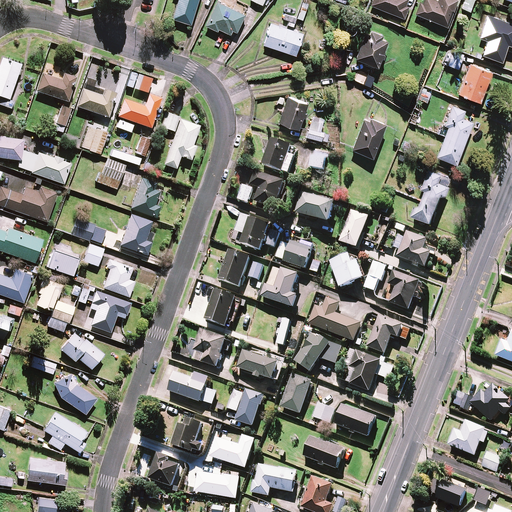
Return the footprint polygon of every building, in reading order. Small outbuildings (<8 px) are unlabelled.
[(197,0),(177,0),(172,18),(190,24),(197,0)] [(372,0),(371,5),(403,18),(408,7),(405,6),(407,0),(372,0)] [(455,0),(437,0),(435,0),(421,0),(416,14),(446,26),(455,0)] [(474,0),(465,0),(462,8),(470,11),(474,0)] [(246,15),(217,1),(205,25),(217,30),(218,28),(230,34),(232,29),(238,32),(246,15)] [(511,42),(511,23),(484,14),(479,27),(483,28),(480,37),(487,40),(482,54),(500,61),(506,44),(511,45),(511,42)] [(302,33),(270,22),(263,44),(295,54),(302,33)] [(355,58),(377,66),(380,58),(383,59),(385,54),(382,52),(386,40),(379,38),(380,34),(365,29),(355,58)] [(443,64),(466,73),(458,93),(478,101),(490,72),(469,64),(472,57),(450,48),(443,64)] [(20,64),(1,58),(0,60),(0,105),(10,109),(13,102),(8,100),(20,64)] [(41,73),(35,91),(67,102),(67,100),(73,102),(77,90),(71,88),(74,78),(63,74),(61,80),(41,73)] [(118,85),(104,80),(99,95),(81,89),(75,106),(107,117),(118,85)] [(430,93),(422,90),(418,99),(426,102),(430,93)] [(160,98),(148,94),(143,106),(123,99),(117,116),(149,128),(160,98)] [(307,103),(287,96),(278,122),(298,128),(307,103)] [(69,109),(61,106),(55,123),(64,126),(69,109)] [(464,110),(452,106),(444,125),(448,126),(436,156),(455,163),(471,121),(461,117),(464,110)] [(177,117),(165,113),(160,127),(173,131),(177,117)] [(384,123),(364,116),(351,149),(371,157),(384,123)] [(81,147),(99,154),(107,131),(105,131),(108,122),(92,117),(81,147)] [(322,120),(311,117),(305,138),(319,142),(322,133),(319,132),(322,120)] [(198,126),(179,119),(163,164),(175,168),(179,156),(189,159),(194,146),(191,145),(198,126)] [(22,140),(0,136),(0,157),(20,160),(22,140)] [(149,141),(141,138),(135,153),(143,156),(149,141)] [(291,147),(271,140),(262,166),(288,175),(294,157),(288,155),(291,147)] [(327,151),(313,148),(309,168),(323,171),(327,151)] [(62,161),(63,159),(52,155),(52,157),(36,152),(34,155),(23,151),(17,168),(63,184),(70,164),(62,161)] [(124,165),(106,159),(97,182),(115,189),(124,165)] [(449,178),(427,169),(419,189),(423,191),(411,220),(430,227),(449,178)] [(284,182),(256,172),(251,186),(259,189),(254,203),(274,210),(284,182)] [(154,182),(141,177),(130,209),(154,217),(158,206),(153,205),(158,191),(152,189),(154,182)] [(21,194),(0,186),(0,205),(46,222),(56,194),(38,188),(37,192),(24,187),(21,194)] [(253,190),(243,186),(238,201),(248,204),(253,190)] [(334,203),(302,194),(296,214),(328,223),(334,203)] [(369,218),(351,211),(339,242),(357,249),(369,218)] [(150,221),(129,214),(119,245),(145,254),(153,234),(147,232),(150,221)] [(263,242),(265,243),(267,238),(265,237),(269,225),(242,215),(235,232),(244,235),(241,244),(260,251),(263,242)] [(70,234),(88,241),(89,239),(100,244),(105,231),(94,226),(95,224),(77,217),(70,234)] [(0,250),(33,262),(41,239),(7,228),(6,232),(0,229),(0,250)] [(280,234),(271,231),(267,245),(275,248),(280,234)] [(397,257),(425,268),(430,255),(435,256),(438,247),(431,244),(428,252),(423,250),(427,240),(407,233),(397,257)] [(282,243),(276,258),(284,261),(283,262),(305,270),(314,246),(301,242),(300,245),(291,242),(290,246),(282,243)] [(103,249),(88,244),(82,261),(97,266),(103,249)] [(77,258),(53,250),(47,267),(71,275),(77,258)] [(250,259),(229,252),(219,280),(240,288),(250,259)] [(352,264),(348,255),(330,262),(340,288),(363,279),(357,262),(352,264)] [(124,265),(111,261),(102,287),(127,296),(132,281),(126,279),(129,271),(123,268),(124,265)] [(386,267),(373,262),(369,277),(382,281),(386,267)] [(264,267),(254,263),(249,277),(259,281),(264,267)] [(0,294),(22,303),(32,276),(13,269),(11,278),(0,273),(0,294)] [(299,275),(282,269),(275,289),(266,286),(261,298),(293,309),(298,297),(292,295),(299,275)] [(427,285),(393,272),(388,284),(396,287),(390,303),(409,311),(414,298),(420,300),(427,285)] [(50,316),(65,322),(68,322),(73,306),(56,301),(61,285),(55,284),(57,277),(45,273),(35,305),(52,310),(50,316)] [(84,303),(89,290),(80,287),(75,300),(84,303)] [(129,303),(95,290),(91,302),(97,304),(89,325),(109,332),(115,315),(123,318),(129,303)] [(205,320),(229,329),(231,323),(234,324),(242,301),(215,291),(205,320)] [(340,303),(326,298),(322,309),(315,306),(308,324),(354,342),(361,324),(336,314),(340,303)] [(21,308),(10,305),(8,313),(18,316),(21,308)] [(65,322),(50,316),(47,326),(54,329),(53,332),(61,334),(65,322)] [(410,330),(379,318),(367,348),(384,354),(392,336),(406,341),(410,330)] [(291,322),(283,320),(276,344),(284,346),(291,322)] [(227,339),(202,330),(195,349),(197,350),(194,360),(217,368),(227,339)] [(102,353),(73,331),(59,349),(73,361),(76,358),(90,369),(102,353)] [(330,344),(312,332),(302,346),(304,348),(294,361),(310,372),(330,344)] [(511,336),(508,343),(502,341),(496,357),(511,363),(511,336)] [(342,348),(331,344),(325,361),(336,365),(342,348)] [(9,347),(2,345),(0,352),(0,353),(7,356),(9,347)] [(394,366),(351,350),(344,368),(350,371),(345,383),(369,392),(376,375),(389,380),(394,366)] [(279,364),(243,351),(237,368),(277,383),(282,370),(277,369),(279,364)] [(55,364),(32,356),(29,366),(51,374),(55,364)] [(79,387),(71,373),(52,380),(60,397),(84,414),(95,398),(79,387)] [(193,379),(175,373),(168,392),(201,403),(209,379),(195,374),(193,379)] [(312,383),(292,375),(280,407),(300,415),(312,383)] [(511,399),(493,384),(484,394),(481,391),(473,400),(463,390),(453,401),(466,412),(472,406),(491,422),(499,412),(504,416),(510,409),(506,405),(511,399)] [(217,392),(209,390),(205,403),(213,405),(217,392)] [(263,396),(246,390),(235,421),(252,427),(263,396)] [(243,395),(234,391),(228,409),(237,412),(243,395)] [(335,410),(318,404),(313,418),(330,424),(335,410)] [(10,411),(0,406),(0,429),(1,430),(10,411)] [(375,419),(341,406),(334,424),(368,437),(375,419)] [(85,431),(53,412),(42,431),(51,436),(47,442),(59,449),(63,443),(78,452),(84,442),(80,440),(85,431)] [(202,424),(186,419),(184,425),(179,424),(172,446),(200,455),(203,444),(196,442),(202,424)] [(484,444),(488,433),(484,432),(485,430),(466,422),(461,433),(455,430),(448,446),(474,456),(480,442),(484,444)] [(344,450),(311,438),(304,457),(337,469),(344,450)] [(502,457),(488,452),(484,460),(479,458),(477,464),(496,472),(502,457)] [(169,457),(157,453),(148,479),(172,487),(180,465),(167,461),(169,457)] [(63,462),(28,457),(25,479),(63,484),(65,471),(61,471),(63,462)] [(193,467),(183,463),(178,477),(189,481),(193,467)] [(296,473),(258,465),(252,493),(269,497),(271,489),(293,493),(296,473)] [(11,478),(0,477),(0,484),(10,486),(11,478)] [(333,485),(313,478),(302,508),(311,511),(331,511),(334,505),(326,503),(333,485)] [(481,511),(486,500),(471,494),(464,510),(449,504),(445,511),(481,511)] [(56,511),(58,500),(37,497),(34,511),(56,511)] [(510,511),(511,508),(511,501),(499,497),(493,511),(510,511)] [(342,511),(347,501),(339,498),(333,511),(342,511)] [(206,511),(208,502),(201,501),(199,511),(202,511),(206,511)] [(230,511),(232,505),(208,502),(206,511),(230,511)]
